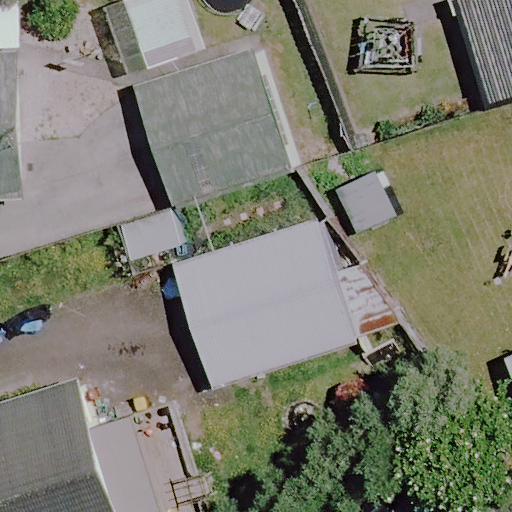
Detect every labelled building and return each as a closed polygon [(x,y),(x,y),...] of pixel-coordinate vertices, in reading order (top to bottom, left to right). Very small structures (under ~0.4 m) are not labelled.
[(0,0),(0,195),(45,194),(38,0),(0,0)] [(121,0),(147,85),(136,89),(162,171),(174,213),(283,180),(245,55),(215,64),(195,0),(121,0)] [(511,0),(452,0),(485,111),(511,103),(511,0)] [(379,337),(339,215),(173,270),(183,300),(213,392),(379,337)] [(111,511),(74,391),(0,414),(0,511),(111,511)]
